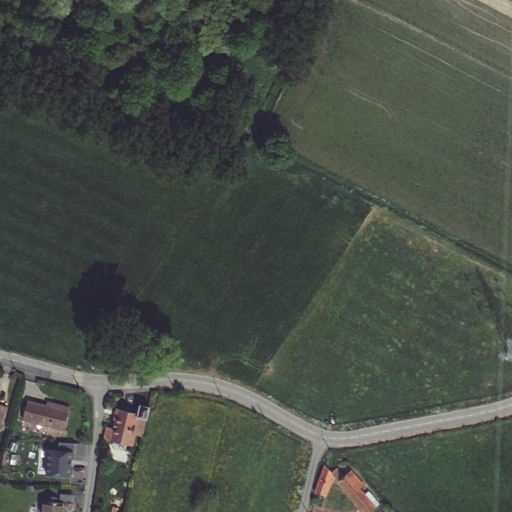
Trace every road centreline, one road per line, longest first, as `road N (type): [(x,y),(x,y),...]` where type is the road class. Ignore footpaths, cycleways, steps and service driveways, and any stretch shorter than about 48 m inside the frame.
road 1 (residential): [(320,435),(207,383),(99,382)]
road 2 (residential): [(511,404),(352,438),(320,435)]
road 3 (residential): [(99,382),(87,511)]
